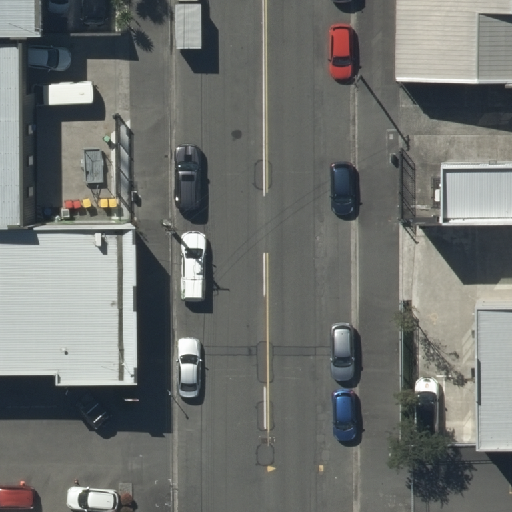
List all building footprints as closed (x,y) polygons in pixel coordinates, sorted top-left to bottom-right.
[(0,0),(0,238),(10,238),(9,0),(0,0)] [(497,25),(511,24),(511,0),(386,0),(386,27),(497,25)] [(409,109),(409,154),(511,153),(511,24),(497,25),(497,108),(409,109)] [(10,238),(0,238),(0,392),(123,392),(122,238),(10,238)] [(511,314),(481,315),(483,457),(511,456),(511,314)]
